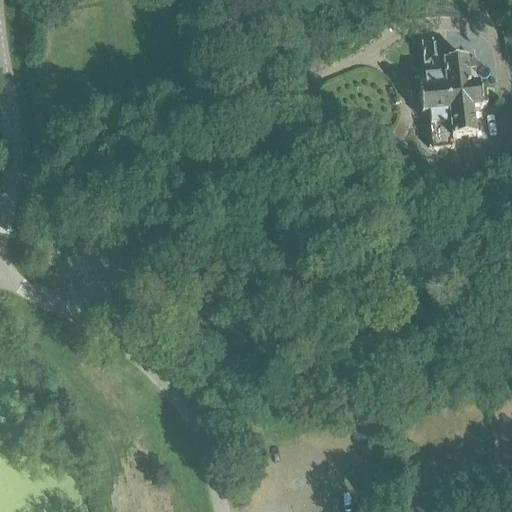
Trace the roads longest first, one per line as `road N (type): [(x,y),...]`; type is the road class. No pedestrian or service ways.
road 1 (unclassified): [(226,511),(202,426),(174,377),(0,274)]
road 2 (tertiary): [(0,225),(10,181),(0,67)]
